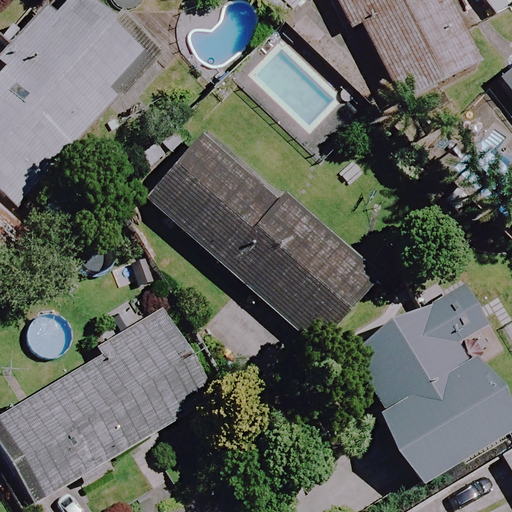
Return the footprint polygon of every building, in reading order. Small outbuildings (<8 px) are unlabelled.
[(145,66),(72,0),(61,0),(0,67),(0,205),(9,214),(104,111),(145,66)] [(475,70),(438,0),(326,0),(345,37),(355,32),(396,111),(475,70)] [(511,75),(495,88),(511,110),(511,75)] [(269,210),(194,144),(139,207),(308,354),(368,285),(275,203),(269,210)] [(0,278),(29,243),(0,220),(0,278)] [(467,364),(430,302),(338,358),(375,419),(365,425),(408,497),(510,435),(467,364)] [(29,511),(206,405),(157,323),(58,383),(0,417),(0,468),(26,511),(29,511)] [(511,450),(495,460),(511,492),(511,450)]
